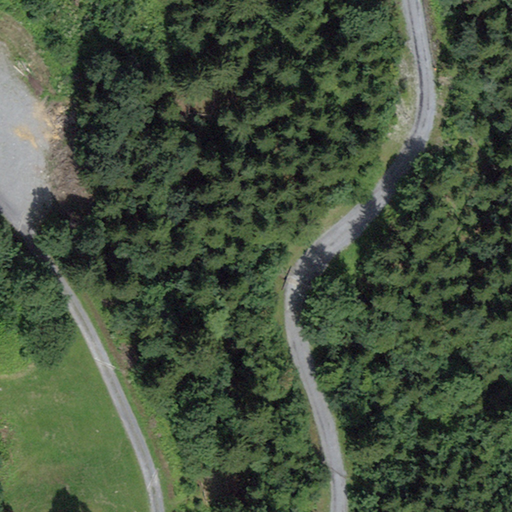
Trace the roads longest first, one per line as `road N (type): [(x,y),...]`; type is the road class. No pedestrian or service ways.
road 1 (track): [(413,0),(423,118),(399,165),(303,269),(294,308),(341,479),(339,511)]
road 2 (track): [(0,205),(91,341),(131,428),(155,511)]
road 3 (track): [(21,229),(27,197),(0,74)]
